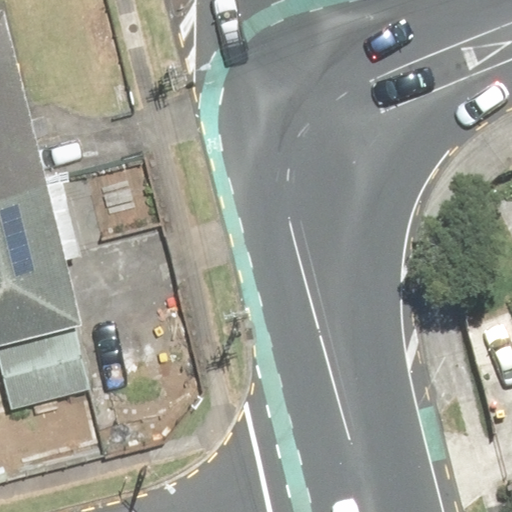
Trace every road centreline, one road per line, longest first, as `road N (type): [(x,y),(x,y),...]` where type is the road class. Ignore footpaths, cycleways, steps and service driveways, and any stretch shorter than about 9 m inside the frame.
road 1 (secondary): [(365,496),(294,223),(295,184),(314,135)]
road 2 (secondary): [(314,135),(330,110),(377,75),(511,18)]
road 3 (tertiary): [(314,135),(259,0)]
